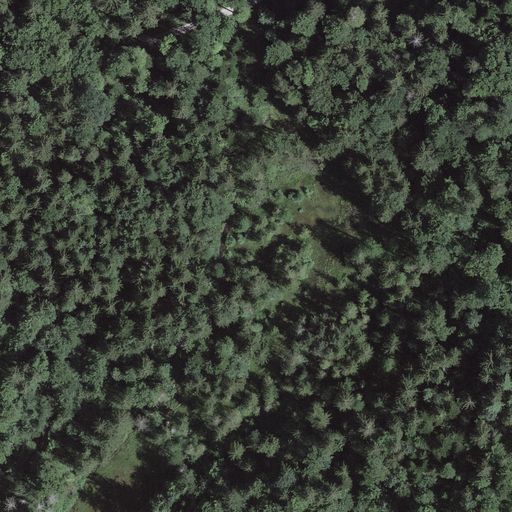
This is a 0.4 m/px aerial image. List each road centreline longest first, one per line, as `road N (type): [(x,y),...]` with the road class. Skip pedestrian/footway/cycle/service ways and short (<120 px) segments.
road 1 (track): [(257,0),(89,74),(46,103),(0,114)]
road 2 (track): [(511,176),(500,200),(502,258),(483,274),(511,441)]
